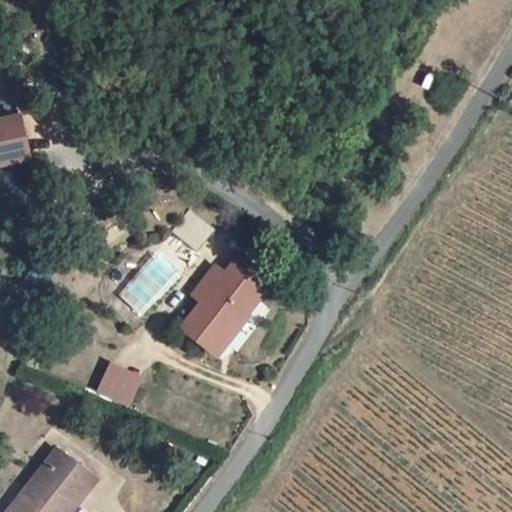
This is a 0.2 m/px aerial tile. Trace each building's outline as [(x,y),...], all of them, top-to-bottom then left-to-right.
[(0,138),(27,134),(19,90),(0,93),(0,138)] [(196,211),(177,232),(199,255),(221,233),(196,211)] [(23,236),(10,256),(26,266),(39,246),(23,236)] [(207,299),(180,330),(210,356),(257,303),(219,269),(199,292),(207,299)] [(109,362),(95,392),(128,408),(142,377),(109,362)] [(0,490),(0,509),(3,511),(38,511),(45,503),(51,508),(91,457),(50,425),(0,490)] [(47,511),(51,508),(45,503),(38,511),(47,511)]
